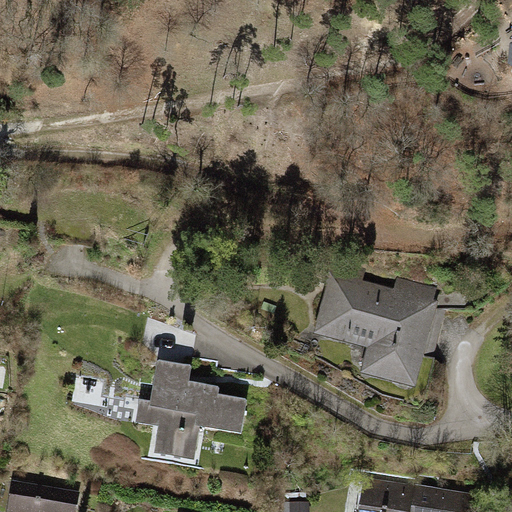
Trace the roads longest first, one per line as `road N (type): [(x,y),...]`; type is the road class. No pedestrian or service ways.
road 1 (residential): [(479,425),(424,435),(370,422),(209,329),(174,296),(167,257),(194,230),(359,234)]
road 2 (track): [(0,139),(386,70),(437,51),(510,0)]
road 3 (track): [(0,141),(168,162),(359,234)]
road 4 (track): [(511,224),(359,234)]
